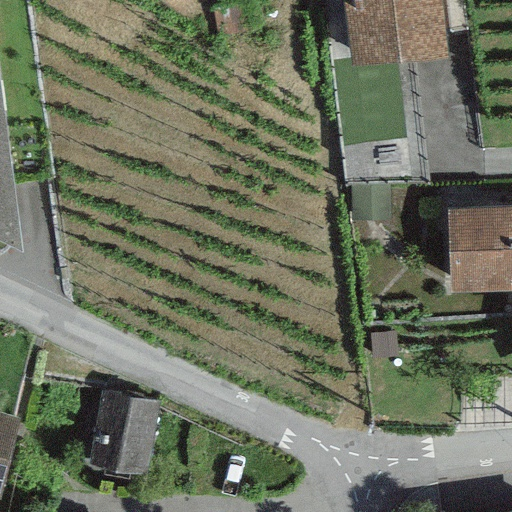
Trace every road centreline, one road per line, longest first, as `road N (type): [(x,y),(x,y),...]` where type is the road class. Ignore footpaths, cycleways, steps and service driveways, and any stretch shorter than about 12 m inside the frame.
road 1 (residential): [(352,459),(0,293)]
road 2 (residential): [(511,438),(352,459)]
